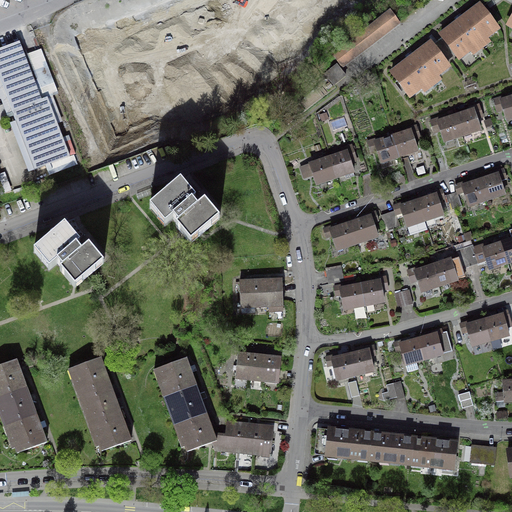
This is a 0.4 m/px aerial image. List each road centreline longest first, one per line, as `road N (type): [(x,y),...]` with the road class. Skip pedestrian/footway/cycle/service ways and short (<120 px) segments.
road 1 (residential): [(298,225),(269,148),(245,138),(0,231)]
road 2 (residential): [(511,154),(298,225)]
road 3 (residential): [(302,408),(511,428)]
road 4 (residential): [(308,343),(392,331),(511,297)]
road 5 (residential): [(453,0),(353,76)]
